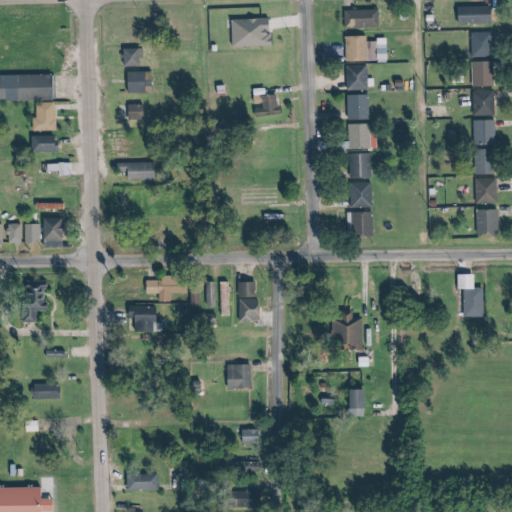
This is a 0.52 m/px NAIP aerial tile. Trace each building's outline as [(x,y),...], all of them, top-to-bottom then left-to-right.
[(463,25),(497,24),(496,6),(463,7),(463,25)] [(348,28),(382,27),(381,10),(348,11),(348,28)] [(236,20),(237,47),(276,46),(275,18),(236,20)] [(475,57),(497,57),(496,32),(475,33),(475,57)] [(349,37),(349,62),(391,61),(391,40),(370,40),(370,36),(349,37)] [(127,66),(144,67),(145,49),(128,48),(127,66)] [(476,86),(497,86),(496,61),(475,62),(476,86)] [(351,90),(372,89),(371,65),(350,66),(351,90)] [(131,93),(156,92),(156,71),(130,72),(131,93)] [(57,75),(0,75),(0,101),(58,101),(57,75)] [(283,114),(282,94),(270,95),(270,88),(258,89),(259,106),(258,106),(258,116),(283,114)] [(498,91),(476,91),(476,116),(498,115),(498,91)] [(351,119),(373,119),(373,95),(351,95),(351,119)] [(38,131),(59,131),(59,102),(38,102),(38,131)] [(148,105),(133,105),(133,120),(148,120),(148,105)] [(499,120),(477,120),(478,145),(499,144),(499,120)] [(353,149),(374,149),(374,124),(352,124),(353,149)] [(62,152),(61,136),(35,136),(35,152),(62,152)] [(498,174),(499,150),(482,149),(481,174),(498,174)] [(374,154),(352,154),(352,178),(374,177),(374,154)] [(133,181),(159,180),(159,162),(121,163),(121,171),(132,171),(133,181)] [(75,163),(51,164),(51,172),(63,171),(63,175),(75,175),(75,163)] [(478,179),(479,203),(501,203),(501,178),(478,179)] [(376,207),(375,183),(352,183),(352,207),(376,207)] [(480,210),(481,235),(502,235),(502,209),(480,210)] [(376,212),(350,212),(351,235),(376,235),(376,212)] [(68,248),(69,219),(48,218),(48,247),(68,248)] [(26,224),(12,224),(11,243),(25,244),(26,224)] [(44,243),(44,224),(29,224),(29,243),(44,243)] [(151,294),(162,294),(163,302),(174,302),(174,293),(190,293),(190,275),(164,276),(165,280),(150,281),(151,294)] [(479,275),(462,275),(462,289),(467,289),(467,317),(487,317),(488,288),(478,288),(479,275)] [(46,291),(52,291),(51,281),(28,282),(29,323),(41,322),(40,311),(47,311),(46,291)] [(259,281),(243,282),(243,298),(260,298),(259,281)] [(232,282),(223,282),(224,315),(233,315),(232,282)] [(219,306),(218,283),(208,283),(209,307),(219,306)] [(202,290),(194,291),(195,307),(203,306),(202,290)] [(242,322),(264,321),(264,299),(242,299),(242,322)] [(160,333),(161,307),(133,306),(133,318),(138,319),(138,332),(160,333)] [(366,319),(358,319),(357,314),(336,314),(337,341),(348,341),(348,349),(367,349),(366,319)] [(69,352),(50,350),(49,357),(68,359),(69,352)] [(231,365),(232,389),(256,388),(255,364),(231,365)] [(36,399),(65,398),(65,384),(36,384),(36,399)] [(356,409),(372,409),(371,390),(356,390),(356,409)] [(246,444),(263,444),(264,430),(247,430),(246,444)] [(132,475),(132,491),(162,491),(162,475),(132,475)] [(0,511),(48,511),(49,511),(60,511),(59,499),(48,499),(48,488),(0,488),(0,511)]
